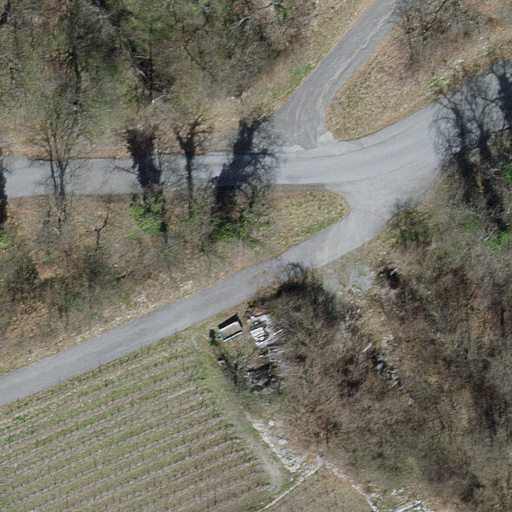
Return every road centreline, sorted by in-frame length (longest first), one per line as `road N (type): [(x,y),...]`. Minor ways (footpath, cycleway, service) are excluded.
road 1 (unclassified): [(370,159),(371,211),(349,234),(0,389)]
road 2 (unclassified): [(370,159),(0,179)]
road 3 (track): [(308,168),(310,113),(399,0)]
road 4 (unclassified): [(511,93),(370,159)]
